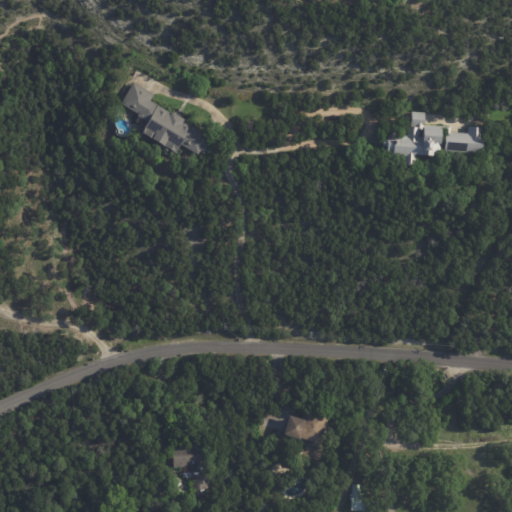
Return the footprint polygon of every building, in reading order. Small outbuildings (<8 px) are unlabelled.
[(154,95),(154,96),(151,101),(172,114),(173,113),(186,121),(185,122),(203,133),(201,137),(208,141),(206,144),(210,147),(205,155),(201,152),(198,156),(182,146),(177,154),(143,133),(149,124),(138,117),(139,115),(121,104),(134,83),(154,95)] [(427,113),(426,126),(452,127),(452,133),(469,134),(470,128),(485,129),(485,136),(486,136),(485,155),(446,152),(447,136),(443,136),(442,155),(436,155),(436,157),(417,156),(417,167),(407,166),(407,158),(395,158),(395,154),(389,154),(389,148),(384,147),(385,140),(388,140),(388,135),(390,135),(390,133),(398,133),(398,136),(408,137),(409,128),(412,128),(412,113),(427,113)] [(323,444),(286,433),(291,414),(303,418),(307,407),(332,415),(323,444)] [(203,488),(191,490),(190,474),(193,474),(189,471),(188,466),(174,467),(173,447),(210,444),(213,483),(207,483),(208,488),(203,488)] [(369,511),(362,511),(352,510),(353,484),(367,485),(367,498),(370,498),(369,511)]
